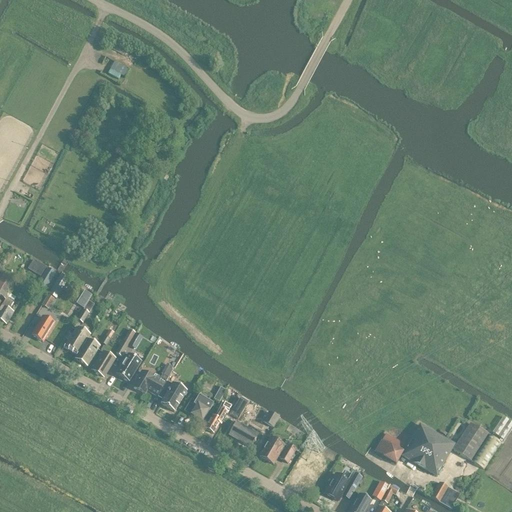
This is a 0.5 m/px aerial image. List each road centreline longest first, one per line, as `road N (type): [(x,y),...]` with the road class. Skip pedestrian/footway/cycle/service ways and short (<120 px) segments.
road 1 (residential): [(315,511),(0,333)]
road 2 (residential): [(95,0),(141,21),(244,115),(262,118),(292,102),(327,37)]
road 3 (unknown): [(107,5),(0,204)]
